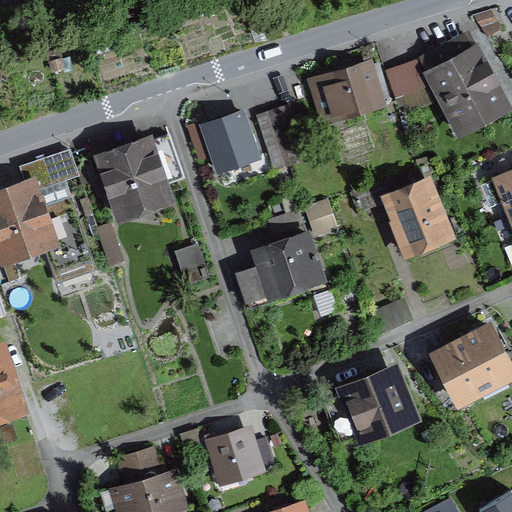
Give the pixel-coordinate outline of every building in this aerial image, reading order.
[(418,60),(432,87),(460,141),(511,114),(511,105),(473,32),(418,60)] [(396,100),(428,89),(418,60),(386,73),(396,100)] [(372,62),(310,79),(323,125),(385,108),(372,62)] [(296,104),(279,110),(297,167),(315,162),(296,104)] [(258,117),(276,174),(297,167),(279,110),(258,117)] [(250,111),(197,127),(216,187),(269,171),(250,111)] [(157,138),(97,158),(119,225),(179,206),(157,138)] [(47,191),(80,180),(71,153),(20,170),(24,184),(42,178),(47,191)] [(511,223),(511,167),(492,176),(511,223)] [(432,176),(381,197),(407,259),(458,239),(432,176)] [(67,248),(47,191),(42,178),(24,184),(0,192),(0,253),(5,269),(67,248)] [(315,239),(339,231),(329,200),(305,208),(315,239)] [(299,211),(268,221),(274,241),(306,230),(299,211)] [(257,270),(240,275),(250,306),(271,300),(326,283),(311,234),(252,252),(257,270)] [(212,286),(199,246),(174,254),(188,294),(212,286)] [(331,293),(315,298),(321,318),(338,313),(331,293)] [(511,357),(496,324),(434,352),(461,409),(511,384),(511,357)] [(0,424),(27,416),(4,349),(0,350),(0,424)] [(399,368),(341,388),(360,442),(418,422),(399,368)] [(253,428),(210,442),(225,486),(267,472),(253,428)] [(154,453),(121,464),(129,489),(112,494),(117,511),(189,511),(177,472),(161,477),(154,453)] [(511,511),(511,492),(474,511),(511,511)]
